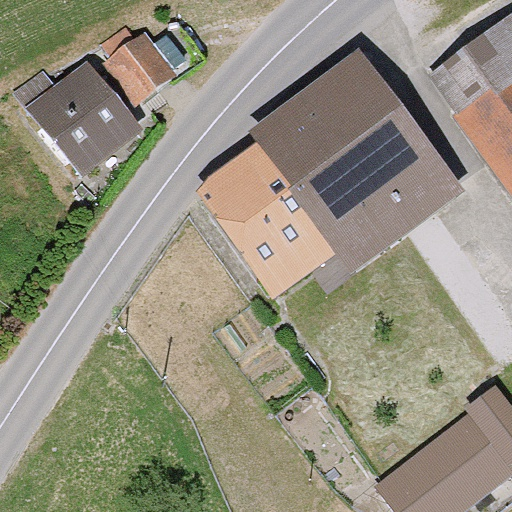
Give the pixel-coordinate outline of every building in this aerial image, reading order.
[(511,28),(430,88),(511,201),(511,28)] [(181,89),(149,47),(110,76),(143,118),(181,89)] [(369,60),(254,143),(263,155),(202,199),(281,308),(343,264),(357,284),(472,201),(369,60)] [(146,145),(90,75),(59,99),(45,82),(19,103),(88,190),(146,145)] [(355,331),(396,384),(454,340),(412,286),(355,331)] [(475,511),(511,484),(511,413),(498,396),(373,493),(388,511),(475,511)]
